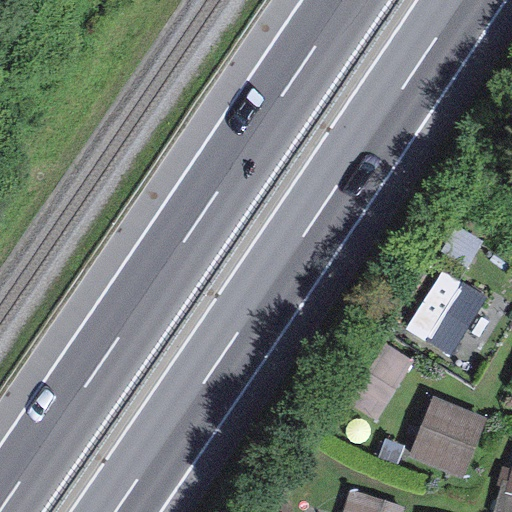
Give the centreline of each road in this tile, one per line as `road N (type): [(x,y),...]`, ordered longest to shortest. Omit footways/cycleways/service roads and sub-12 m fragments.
road 1 (trunk): [(115,511),(461,0)]
road 2 (trunk): [(346,0),(0,509)]
